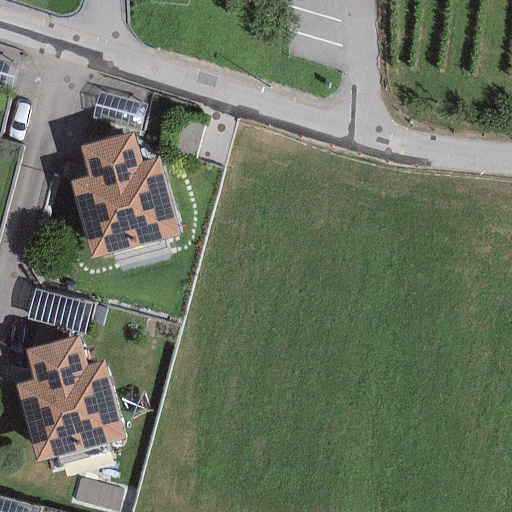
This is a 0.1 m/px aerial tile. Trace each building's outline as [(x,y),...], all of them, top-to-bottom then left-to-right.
[(0,60),(0,88),(10,91),(17,66),(11,64),(0,60)] [(138,132),(145,106),(100,93),(92,119),(138,132)] [(69,183),(90,259),(177,235),(155,159),(138,164),(129,133),(78,147),(86,178),(69,183)] [(93,306),(33,290),(25,319),(85,335),(93,306)] [(16,386),(37,461),(123,438),(102,361),(84,366),(76,336),(24,350),(33,381),(16,386)] [(73,502),(110,511),(117,511),(122,490),(79,479),(73,502)] [(0,499),(0,511),(39,511),(40,510),(0,499)]
